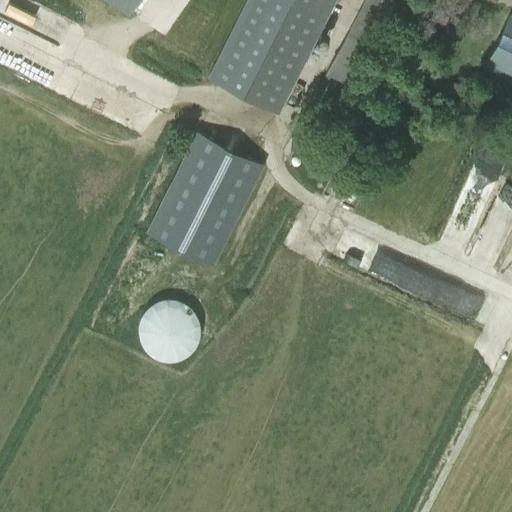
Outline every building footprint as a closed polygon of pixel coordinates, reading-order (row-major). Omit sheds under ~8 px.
[(38,0),(0,0),(0,12),(58,39),(65,23),(53,18),(57,8),(38,0)] [(109,0),(129,13),(137,0),(109,0)] [(247,0),(210,76),(279,111),(334,0),(247,0)] [(364,0),(326,70),(353,85),(400,0),(364,0)] [(498,64),(511,70),(511,23),(503,41),(508,44),(498,64)] [(200,131),(149,229),(213,261),(263,162),(200,131)] [(142,299),(143,353),(197,353),(197,298),(142,299)]
